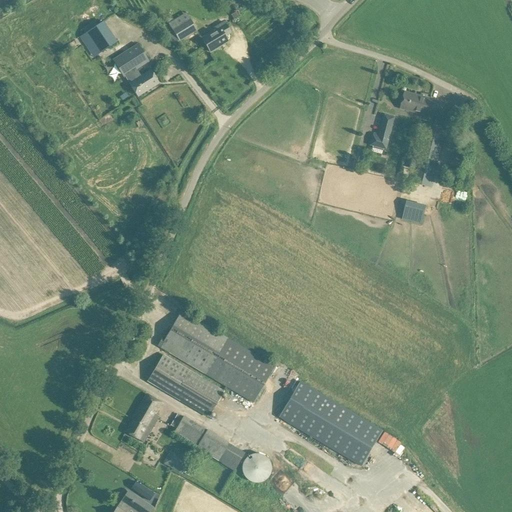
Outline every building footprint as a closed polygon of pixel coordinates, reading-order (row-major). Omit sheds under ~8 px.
[(171,29),(179,41),(197,31),(189,18),(171,29)] [(79,37),(94,58),(117,43),(103,21),(79,37)] [(202,39),(210,52),(228,41),(225,36),(231,32),(224,22),(216,27),(218,29),(202,39)] [(138,44),(113,60),(123,77),(124,77),(137,97),(159,83),(150,70),(140,77),(136,70),(149,61),(138,44)] [(405,92),(400,109),(441,120),(446,103),(405,92)] [(393,118),(385,117),(381,136),(375,135),(372,145),(386,148),(393,118)] [(414,183),(432,187),(446,128),(428,124),(414,183)] [(406,167),(415,169),(418,157),(409,155),(406,167)] [(455,194),(454,204),(466,206),(467,195),(455,194)] [(160,347),(169,352),(253,403),(275,367),(181,312),(160,347)] [(146,381),(207,418),(222,392),(161,355),(146,381)] [(300,381),(278,417),(362,467),(383,431),(300,381)] [(154,416),(162,403),(146,394),(132,419),(133,419),(126,432),(143,442),(157,418),(154,416)] [(172,436),(196,450),(207,430),(183,416),(183,417),(177,414),(170,426),(176,429),(172,436)] [(243,471),(243,473),(244,475),(245,476),(247,479),(248,480),(250,481),(252,482),(254,483),(256,483),(259,483),(261,483),(264,482),(265,481),(267,479),(269,478),(270,476),(271,474),(272,472),(272,470),(272,468),(272,466),(271,464),(270,462),(269,460),(267,458),(265,456),(262,455),(259,454),(256,454),(254,455),(251,455),(249,457),(247,459),(245,461),(244,463),(243,465),(243,468),(243,471)] [(166,465),(181,474),(188,463),(178,456),(174,463),(169,460),(166,465)] [(142,486),(137,492),(149,501),(154,494),(142,486)] [(122,511),(117,508),(114,511),(151,511),(154,509),(135,496),(124,511),(122,511)]
